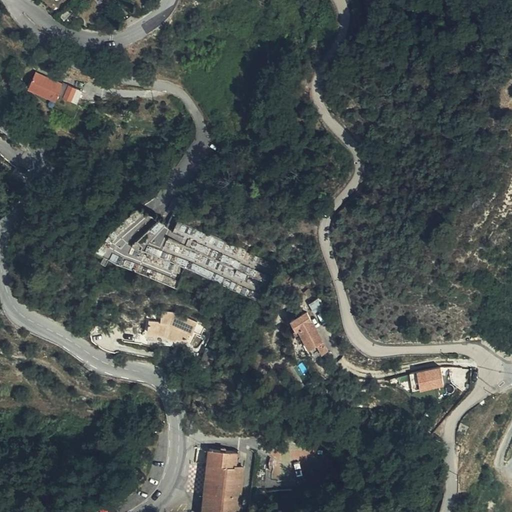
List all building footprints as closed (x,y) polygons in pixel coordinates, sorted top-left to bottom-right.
[(53,82),(28,71),(22,87),(48,98),(51,92),(70,100),(74,89),(54,81),(53,82)] [(173,226),(158,221),(133,242),(132,244),(124,252),(142,258),(144,252),(147,255),(149,253),(237,283),(242,279),(252,282),(255,273),(242,259),(232,255),(236,245),(229,237),(179,220),(173,226)] [(174,311),(161,309),(160,320),(149,319),(147,331),(163,333),(176,338),(178,335),(186,338),(189,331),(192,332),(196,320),(174,311)] [(303,347),(316,341),(303,310),(286,317),(290,327),(293,326),(303,347)] [(418,388),(442,385),(440,369),(415,372),(418,388)] [(233,511),(243,511),(249,458),(242,457),(242,451),(209,448),(202,511),(225,511),(226,511),(233,511)]
